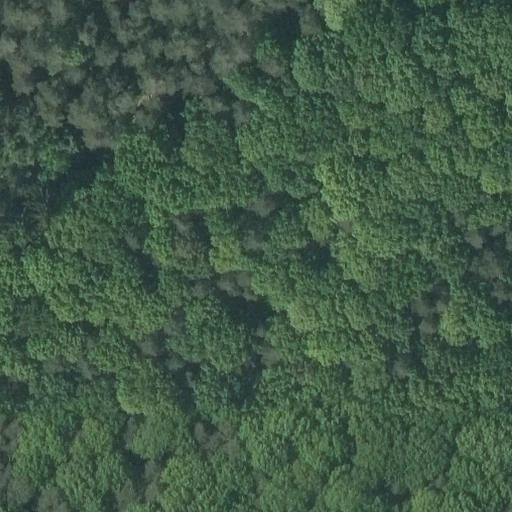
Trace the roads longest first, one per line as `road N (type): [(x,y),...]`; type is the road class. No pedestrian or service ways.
road 1 (track): [(0,228),(279,0)]
road 2 (track): [(109,133),(0,53)]
